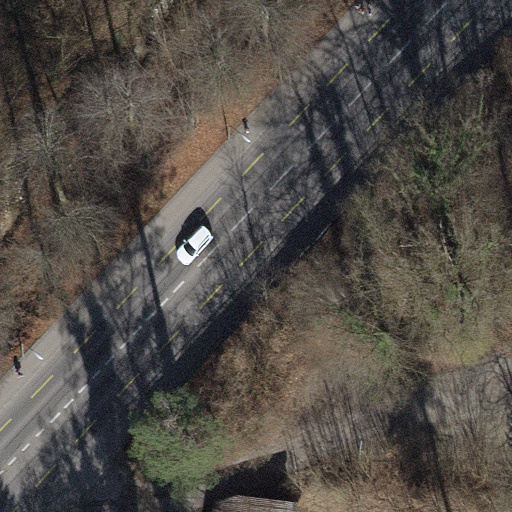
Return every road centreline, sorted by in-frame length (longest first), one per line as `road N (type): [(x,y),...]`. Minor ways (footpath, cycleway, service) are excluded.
road 1 (secondary): [(453,0),(0,489)]
road 2 (track): [(3,485),(165,494),(511,377)]
